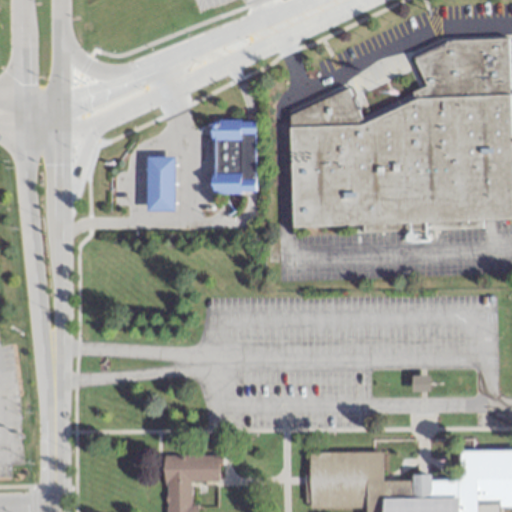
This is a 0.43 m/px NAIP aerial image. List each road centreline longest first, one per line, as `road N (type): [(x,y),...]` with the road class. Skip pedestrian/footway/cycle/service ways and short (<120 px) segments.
road 1 (primary): [(23,138),(53,498)]
road 2 (primary): [(53,498),(60,139)]
road 3 (secondary): [(60,139),(255,44),(273,26)]
road 4 (secondary): [(273,26),(249,26),(122,76)]
road 5 (primary): [(20,0),(23,138)]
